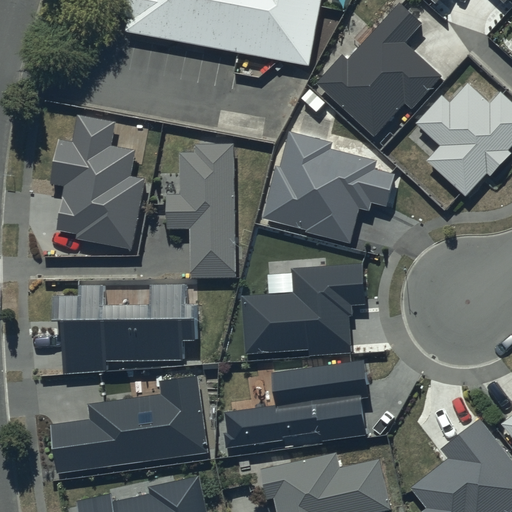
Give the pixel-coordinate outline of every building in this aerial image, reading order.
[(126,38),(310,71),(324,0),(119,0),(115,23),(128,25),(126,38)] [(423,23),(399,2),(348,59),(342,54),(316,83),(374,136),(404,103),(411,109),(441,76),(405,43),(423,23)] [(490,102),(468,82),(450,101),(442,94),(415,123),(439,146),(425,161),(464,197),(487,173),(490,176),(511,154),(508,151),(511,146),(511,101),(501,91),(490,102)] [(115,121),(76,114),(71,141),(59,139),(50,184),(63,186),(55,229),(76,233),(75,237),(132,248),(145,180),(130,177),(134,152),(110,147),(115,121)] [(332,142),(289,132),(280,167),(275,165),(261,220),(350,242),(359,208),(370,211),(372,203),(386,207),(395,174),(374,169),(376,160),(330,148),(332,142)] [(233,143),(194,144),(194,152),(179,153),(180,195),(166,195),(167,229),(190,228),(191,279),(237,277),(233,143)] [(364,263),(291,268),(293,292),(242,296),(247,354),(309,349),(310,355),(352,352),(349,317),(352,317),(351,306),(367,305),(364,263)] [(105,285),(78,285),(77,296),(53,296),(51,320),(58,320),(64,374),(107,370),(107,361),(183,360),(183,340),(199,339),(198,304),(186,304),(186,285),(149,284),(148,305),(105,305),(105,285)] [(364,358),(271,372),(276,404),(224,411),(227,433),(223,433),(226,448),(283,440),(284,446),(366,435),(361,400),(370,398),(364,358)] [(161,394),(88,404),(90,419),(51,425),(57,472),(207,451),(197,376),(159,381),(161,394)] [(511,415),(501,425),(511,438),(511,415)] [(510,511),(511,511),(511,460),(479,419),(440,449),(448,458),(410,487),(427,509),(422,511),(510,511)] [(259,470),(266,499),(273,497),(276,511),(380,511),(391,510),(379,459),(338,468),(335,453),(259,470)] [(110,495),(77,502),(79,511),(207,511),(200,475),(148,486),(150,494),(111,502),(110,495)]
